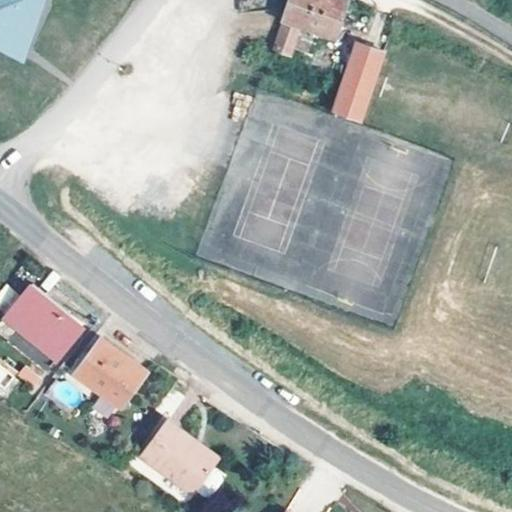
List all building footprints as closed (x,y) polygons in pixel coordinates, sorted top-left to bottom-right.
[(0,0),(0,29),(25,42),(44,0),(0,0)] [(292,0),(278,46),(296,53),(306,23),(338,33),(348,0),(292,0)] [(0,45),(19,57),(25,42),(0,29),(0,45)] [(360,43),(336,109),(363,118),(387,53),(360,43)] [(32,290),(9,322),(60,360),(83,329),(32,290)] [(149,370),(103,337),(77,374),(122,407),(149,370)] [(17,378),(38,387),(44,374),(22,365),(17,378)] [(175,419),(188,395),(169,385),(157,410),(175,419)] [(228,457),(175,419),(148,457),(200,494),(203,490),(216,499),(236,470),(224,461),(228,457)]
